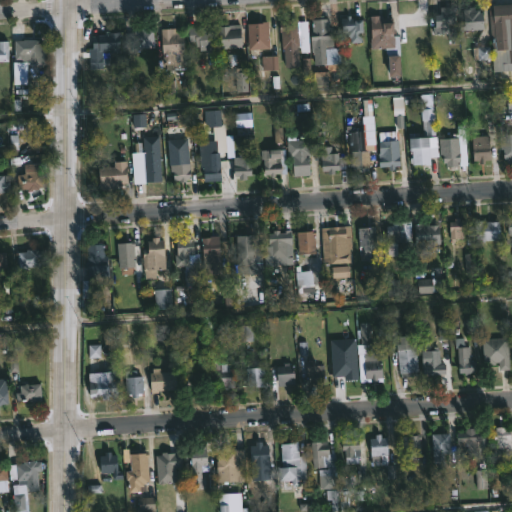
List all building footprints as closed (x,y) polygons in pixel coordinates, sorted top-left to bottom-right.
[(511,70),(493,72),(492,72),(488,9),(491,9),(491,5),(511,4),(511,70)] [(473,7),(473,10),(478,9),(478,12),(481,12),(482,30),(460,31),(459,24),(462,24),(462,10),(468,9),(468,7),(473,7)] [(451,9),(453,40),(446,40),(445,32),(431,33),(430,25),(432,25),(432,14),(438,13),(438,10),(451,9)] [(316,15),(322,16),(322,19),(327,18),(328,31),(331,31),(332,49),(325,50),(326,64),(313,65),(312,51),(310,51),(309,28),(310,28),(310,20),(312,20),(311,16),(316,15)] [(376,15),(389,18),(391,35),(396,35),(398,77),(386,77),(385,61),(384,61),(383,48),(368,48),(367,16),(376,15)] [(403,15),(403,38),(420,38),(420,15),(403,15)] [(350,16),(350,17),(355,17),(355,20),(360,20),(359,42),(349,43),(349,38),(344,38),(344,34),(340,34),(340,18),(350,16)] [(297,19),(299,47),(280,49),(277,22),(297,19)] [(266,21),(267,45),(276,45),(276,69),(260,70),(260,56),(268,55),(267,48),(246,49),(245,23),(266,21)] [(239,47),(218,48),(218,25),(239,24),(239,47)] [(211,25),(213,50),(197,51),(196,45),(193,45),(193,40),(186,40),(185,27),(211,25)] [(143,27),(144,30),(151,30),(152,47),(140,47),(140,50),(123,51),(122,32),(139,30),(139,28),(143,27)] [(175,27),(176,32),(182,32),(184,69),(165,69),(165,63),(161,64),(160,28),(175,27)] [(117,33),(117,48),(119,48),(119,53),(108,53),(108,65),(101,65),(101,69),(87,69),(87,57),(81,57),(81,52),(87,52),(87,48),(90,49),(90,36),(104,35),(104,33),(117,33)] [(29,39),(40,39),(40,43),(46,43),(46,63),(31,64),(31,62),(28,62),(29,84),(15,84),(15,61),(24,61),(24,59),(16,59),(16,40),(29,39)] [(0,41),(8,41),(9,61),(0,61),(0,41)] [(433,119),(434,137),(437,137),(438,154),(428,155),(429,166),(419,166),(419,165),(411,165),(411,164),(408,164),(408,158),(411,158),(411,151),(409,151),(407,149),(408,133),(418,133),(418,138),(422,138),(421,119),(433,119)] [(463,125),(466,166),(445,167),(445,163),(442,163),(441,155),(438,155),(437,139),(451,138),(451,134),(457,134),(456,126),(463,125)] [(396,131),(398,166),(394,167),(394,170),(388,171),(388,166),(381,167),(380,154),(378,155),(376,132),(396,131)] [(511,134),(511,162),(508,162),(508,159),(503,159),(502,149),(499,149),(499,135),(511,134)] [(483,160),(483,164),(478,164),(478,161),(471,161),(470,137),(487,136),(488,160),(483,160)] [(305,140),(308,176),(292,177),(290,157),(286,157),(285,141),(305,140)] [(140,142),(141,151),(158,151),(160,181),(132,184),(130,153),(133,153),(133,143),(140,142)] [(330,146),(330,152),(347,152),(347,169),(337,169),(337,170),(333,170),(334,174),(326,174),(326,171),(320,171),(319,146),(330,146)] [(274,174),(274,176),(269,176),(269,174),(263,175),(262,159),(268,158),(267,150),(284,149),(285,174),(274,174)] [(353,152),(353,171),(369,171),(369,152),(353,152)] [(217,153),(218,180),(202,180),(201,169),(198,169),(198,153),(217,153)] [(182,155),(182,158),(185,158),(185,162),(188,162),(189,179),(184,179),(184,182),(178,182),(178,180),(172,180),(171,170),(168,170),(167,156),(182,155)] [(245,176),(245,180),(237,180),(237,177),(232,177),(232,156),(249,156),(249,176),(245,176)] [(108,190),(98,190),(97,168),(112,167),(112,162),(124,162),(125,184),(115,184),(115,189),(108,190)] [(40,187),(40,189),(20,190),(19,175),(26,173),(26,168),(42,167),(43,187),(40,187)] [(0,175),(5,175),(6,182),(11,182),(11,190),(6,190),(6,192),(0,192),(0,175)] [(467,240),(467,220),(450,220),(450,240),(467,240)] [(481,220),(481,221),(497,221),(498,239),(474,241),(473,220),(481,220)] [(410,242),(384,242),(384,226),(390,225),(390,222),(409,221),(410,242)] [(421,224),(421,227),(437,226),(438,244),(426,244),(427,250),(420,250),(420,245),(414,245),(413,225),(421,224)] [(349,263),(322,264),(320,227),(350,226),(352,254),(349,254),(349,263)] [(368,245),(368,253),(362,254),(361,246),(357,246),(356,228),(374,226),(375,245),(368,245)] [(278,231),(278,233),(284,233),(285,264),(265,265),(263,248),(267,248),(267,234),(272,234),(272,231),(278,231)] [(314,254),(296,254),(296,232),(313,232),(314,254)] [(242,265),(236,266),(235,236),(252,235),(253,265),(242,265)] [(215,256),(215,258),(210,259),(210,257),(200,257),(200,238),(217,236),(218,256),(215,256)] [(157,238),(157,241),(162,241),(163,270),(153,270),(154,278),(143,278),(141,250),(146,250),(145,242),(150,242),(150,238),(157,238)] [(187,260),(175,261),(175,240),(192,239),(192,255),(187,255),(187,260)] [(121,267),(117,268),(115,243),(127,242),(127,240),(132,240),(133,266),(121,267)] [(102,244),(102,255),(105,254),(107,288),(96,288),(95,278),(85,278),(84,244),(102,244)] [(40,249),(45,250),(45,259),(41,259),(41,266),(21,268),(21,252),(29,251),(29,249),(40,249)] [(0,267),(0,251),(7,251),(8,267),(0,267)] [(299,273),(299,287),(313,287),(313,273),(299,273)] [(431,279),(443,280),(444,292),(416,294),(416,280),(431,279)] [(170,309),(153,309),(153,290),(169,289),(170,309)] [(368,321),(369,343),(370,343),(370,351),(372,351),(372,353),(379,353),(379,362),(380,362),(381,380),(358,381),(357,353),(356,353),(355,344),(359,344),(358,338),(356,338),(356,329),(358,329),(358,322),(368,321)] [(463,337),(463,347),(468,346),(469,360),(474,361),(474,371),(469,371),(469,374),(463,374),(463,372),(457,372),(456,348),(453,348),(453,337),(463,337)] [(506,337),(508,369),(498,369),(497,362),(482,364),(481,339),(506,337)] [(415,371),(415,374),(400,376),(400,373),(398,373),(395,343),(413,341),(417,371),(415,371)] [(437,346),(438,363),(444,363),(444,374),(421,375),(420,350),(432,350),(432,346),(437,346)] [(344,358),(344,361),(347,361),(347,369),(353,369),(352,383),(337,384),(337,380),(336,380),(335,363),(338,363),(338,358),(344,358)] [(229,359),(229,362),(231,362),(232,386),(214,387),(214,370),(212,370),(212,361),(229,359)] [(313,360),(313,365),(322,365),(323,381),(306,382),(306,360),(313,360)] [(287,362),(287,365),(292,365),(293,384),(275,385),(274,365),(282,365),(282,362),(287,362)] [(164,367),(164,371),(166,371),(167,392),(149,392),(148,372),(151,372),(150,368),(164,367)] [(134,369),(135,376),(140,376),(141,392),(136,393),(136,397),(130,398),(130,393),(124,394),(123,370),(134,369)] [(266,388),(266,369),(248,369),(248,388),(266,388)] [(111,395),(95,396),(94,371),(110,370),(111,395)] [(187,375),(188,392),(208,391),(207,374),(187,375)] [(42,383),(43,400),(18,401),(17,393),(22,392),(21,386),(27,385),(27,384),(42,383)] [(0,389),(9,389),(10,403),(0,403),(0,389)] [(507,426),(507,429),(509,429),(510,450),(500,450),(500,458),(492,459),(490,430),(496,429),(495,427),(507,426)] [(476,427),(476,431),(478,431),(478,441),(475,441),(475,456),(456,456),(455,432),(464,432),(464,428),(476,427)] [(442,462),(442,467),(436,467),(436,462),(432,462),(430,433),(448,432),(449,453),(442,453),(442,462)] [(416,453),(417,459),(403,460),(401,435),(419,433),(419,453),(416,453)] [(378,434),(379,437),(385,437),(385,454),(393,454),(393,464),(370,466),(368,438),(373,438),(372,434),(378,434)] [(346,437),(346,439),(357,438),(357,455),(356,455),(356,462),(344,462),(343,450),(340,450),(340,439),(346,437)] [(261,441),(261,444),(266,444),(269,494),(260,494),(259,480),(250,480),(248,445),(253,445),(253,441),(261,441)] [(296,441),(297,456),(305,455),(306,479),(297,479),(298,486),(290,486),(290,480),(277,480),(276,467),(280,467),(279,443),(296,441)] [(324,441),(325,453),(336,453),(336,488),(317,488),(317,469),(326,469),(326,467),(307,467),(306,441),(324,441)] [(229,445),(229,449),(244,448),(246,479),(216,481),(215,447),(229,445)] [(200,446),(200,448),(204,448),(205,465),(199,465),(200,485),(191,486),(188,449),(193,448),(193,446),(200,446)] [(113,451),(113,454),(119,454),(119,471),(124,471),(124,479),(115,479),(114,472),(102,473),(101,456),(107,455),(107,452),(113,451)] [(138,486),(139,491),(128,492),(128,487),(126,487),(126,484),(128,484),(126,471),(132,470),(131,453),(147,452),(147,457),(145,457),(147,483),(142,484),(142,486),(138,486)] [(164,452),(164,453),(179,453),(180,467),(174,468),(175,481),(156,482),(154,455),(159,455),(159,452),(164,452)] [(37,461),(38,462),(42,462),(43,470),(38,471),(40,490),(28,491),(29,511),(14,511),(13,485),(19,484),(19,479),(17,479),(16,465),(24,464),(23,462),(37,461)] [(8,480),(0,480),(0,463),(6,463),(8,480)]
